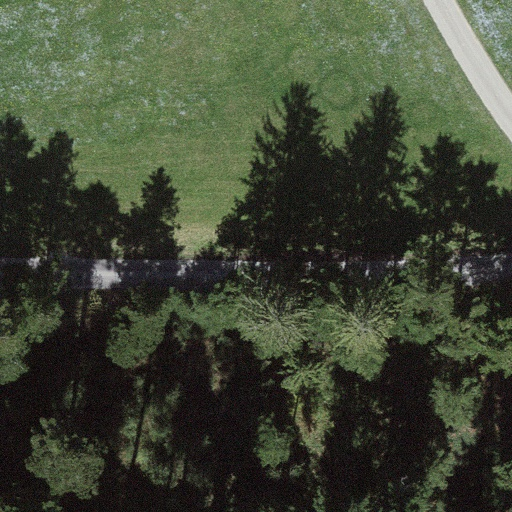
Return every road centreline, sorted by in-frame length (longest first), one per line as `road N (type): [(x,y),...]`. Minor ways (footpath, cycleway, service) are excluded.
road 1 (unclassified): [(0,264),(511,248)]
road 2 (track): [(436,0),(511,117)]
